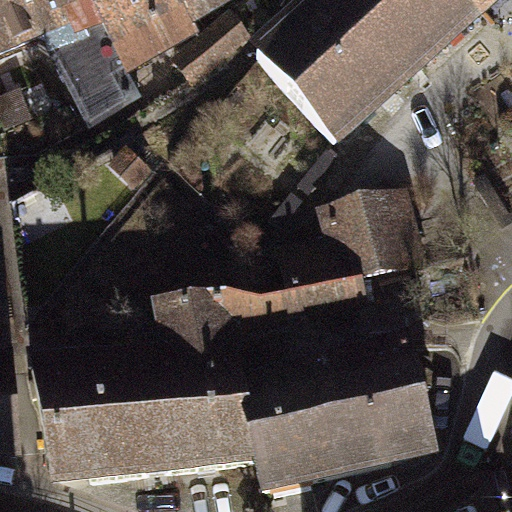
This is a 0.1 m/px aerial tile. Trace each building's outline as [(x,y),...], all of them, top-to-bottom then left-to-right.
[(115,81),(127,73),(87,0),(0,0),(0,55),(40,39),(57,45),(101,123),(128,106),(115,81)] [(190,24),(176,0),(87,0),(127,73),(195,34),(190,24)] [(176,0),(190,24),(224,2),(222,0),(176,0)] [(403,86),(482,14),(468,0),(328,0),(327,1),(403,86)] [(468,0),(482,14),(497,0),(468,0)] [(336,146),(403,86),(327,1),(259,62),(336,146)] [(235,19),(205,47),(220,63),(250,37),(235,19)] [(193,86),(220,63),(205,47),(179,69),(193,86)] [(136,191),(152,173),(129,151),(112,169),(136,191)] [(291,300),(364,284),(419,271),(398,200),(326,216),(334,247),(281,259),(291,300)] [(364,284),(291,300),(269,305),(229,303),(232,335),(265,331),(367,308),(364,284)] [(163,365),(34,374),(35,384),(31,385),(35,402),(41,411),(53,478),(55,479),(58,479),(61,478),(62,475),(90,473),(92,485),(257,465),(244,393),(232,335),(229,303),(159,308),(163,365)] [(244,393),(257,465),(265,496),(396,467),(434,449),(411,345),(244,393)] [(14,372),(0,373),(0,458),(19,457),(14,372)]
